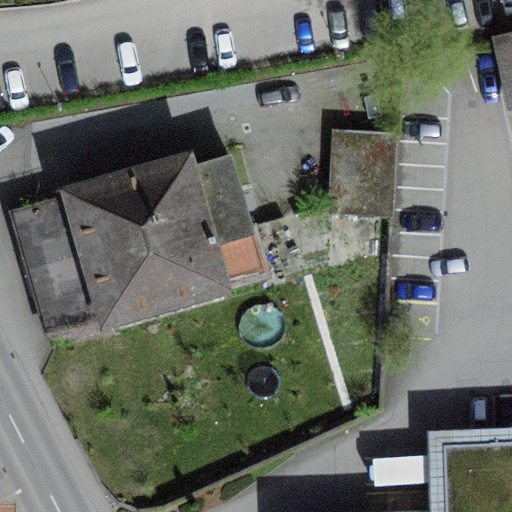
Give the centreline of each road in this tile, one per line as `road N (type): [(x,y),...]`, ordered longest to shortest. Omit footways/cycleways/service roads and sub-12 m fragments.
road 1 (track): [(0,47),(300,0)]
road 2 (secondary): [(0,398),(58,511)]
